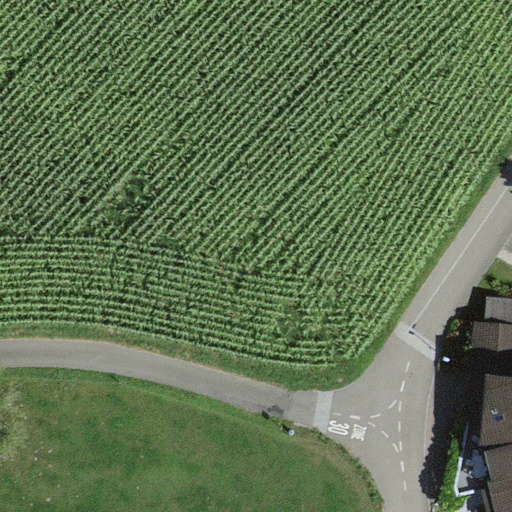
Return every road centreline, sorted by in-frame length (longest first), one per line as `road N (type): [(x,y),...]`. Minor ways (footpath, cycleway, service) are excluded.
road 1 (track): [(390,410),(287,404),(109,352),(0,347)]
road 2 (residential): [(511,195),(436,306),(390,410),(403,511)]
